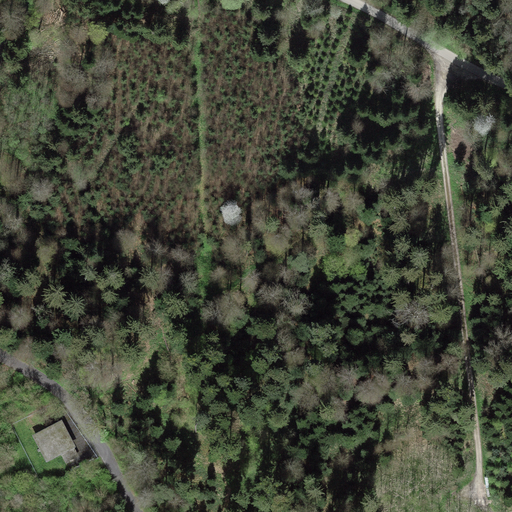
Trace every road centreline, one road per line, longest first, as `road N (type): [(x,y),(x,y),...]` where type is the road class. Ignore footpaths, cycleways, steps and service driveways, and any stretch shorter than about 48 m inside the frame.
road 1 (track): [(479,484),(436,48)]
road 2 (track): [(0,353),(78,409),(136,511)]
road 3 (unclassified): [(353,0),(511,87)]
